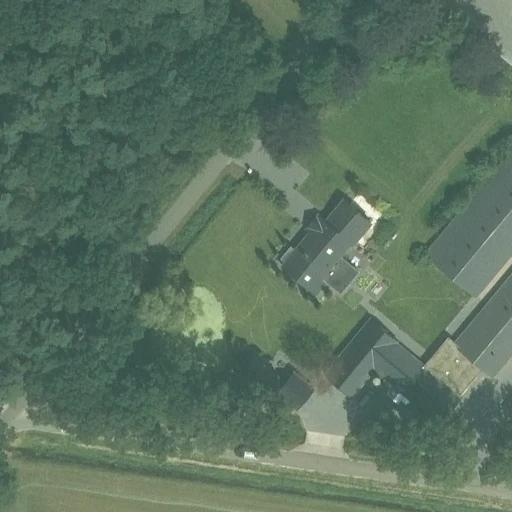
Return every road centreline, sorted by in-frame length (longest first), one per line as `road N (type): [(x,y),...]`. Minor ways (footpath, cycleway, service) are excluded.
road 1 (unclassified): [(6,413),(346,0)]
road 2 (unclassified): [(511,485),(6,413)]
